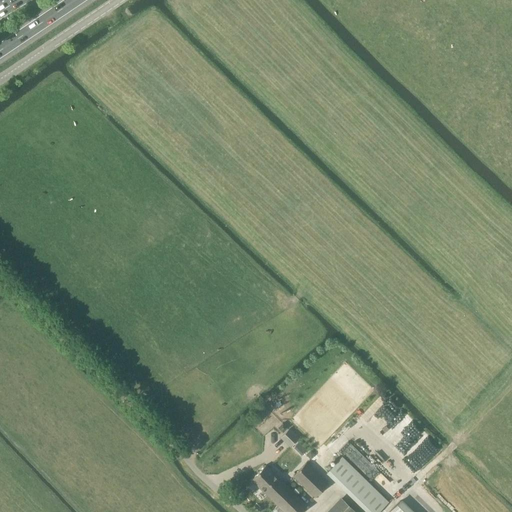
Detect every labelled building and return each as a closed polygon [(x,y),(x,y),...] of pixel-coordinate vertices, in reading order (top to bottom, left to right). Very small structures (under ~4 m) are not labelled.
[(290,432),(283,439),(291,446),(298,439),(290,432)] [(327,472),(334,478),(368,511),(378,511),(385,506),(338,461),(327,472)] [(294,475),(316,497),(328,484),(306,463),(294,475)] [(300,511),(307,506),(266,465),(252,480),(285,511),(300,511)] [(355,511),(342,499),(329,511),(355,511)] [(412,511),(401,501),(389,511),(412,511)]
